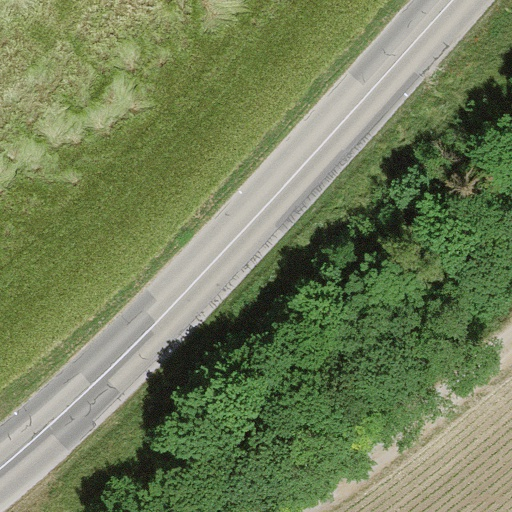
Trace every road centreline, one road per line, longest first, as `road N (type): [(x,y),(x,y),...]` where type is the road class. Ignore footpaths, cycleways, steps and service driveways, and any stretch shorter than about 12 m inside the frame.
road 1 (tertiary): [(0,474),(121,372),(460,0)]
road 2 (track): [(274,511),(373,452),(511,338)]
